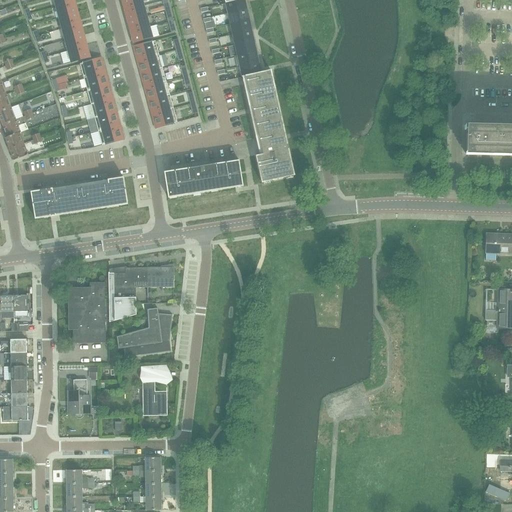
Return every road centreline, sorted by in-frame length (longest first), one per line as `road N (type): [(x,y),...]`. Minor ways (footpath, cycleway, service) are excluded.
road 1 (residential): [(163,236),(110,0)]
road 2 (residential): [(184,445),(202,230)]
road 3 (residential): [(334,209),(288,0)]
road 4 (residential): [(38,448),(47,384),(44,255)]
road 5 (residential): [(184,445),(38,448)]
road 6 (residential): [(202,230),(334,209)]
road 7 (residential): [(334,209),(455,206)]
road 8 (residential): [(44,255),(163,236)]
